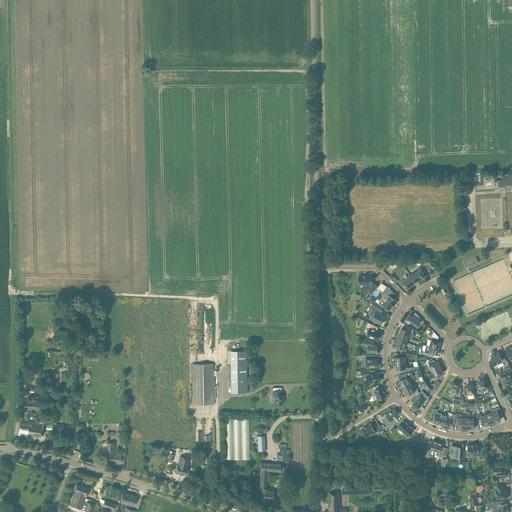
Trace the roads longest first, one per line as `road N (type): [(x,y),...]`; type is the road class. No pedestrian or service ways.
road 1 (unclassified): [(317,268),(312,0)]
road 2 (tertiary): [(241,511),(69,463)]
road 3 (unclassified): [(320,436),(317,268)]
